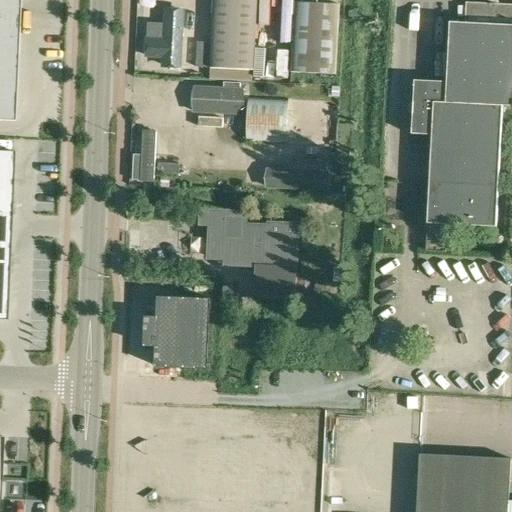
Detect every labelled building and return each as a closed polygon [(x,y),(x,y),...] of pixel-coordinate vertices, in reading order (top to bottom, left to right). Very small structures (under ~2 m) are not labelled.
[(0,0),(0,120),(14,121),(18,0),(0,0)] [(253,70),(256,0),(212,0),(209,68),(253,70)] [(291,72),(319,73),(335,74),(338,3),(295,1),(291,72)] [(450,22),(447,82),(446,102),(503,105),(511,105),(511,4),(466,2),(465,22),(450,22)] [(163,65),(179,66),(182,10),(166,9),(164,38),(146,37),(145,56),(163,57),(163,65)] [(207,67),(209,42),(197,41),(195,67),(207,67)] [(432,135),(430,182),(499,186),(503,105),(446,102),(447,82),(414,80),(412,134),(432,135)] [(244,86),(195,83),(194,107),(242,110),(244,86)] [(327,105),(327,101),(248,97),(246,141),(325,145),(326,122),(327,105)] [(333,122),(338,122),(339,106),(327,105),(326,122),(333,122)] [(134,153),(133,179),(140,180),(154,181),(156,130),(143,129),(142,154),(134,153)] [(0,149),(0,320),(5,321),(13,150),(0,149)] [(267,186),(327,189),(329,160),(289,158),(288,167),(268,166),(267,186)] [(157,173),(179,174),(179,164),(158,163),(157,173)] [(499,186),(430,182),(428,223),(497,226),(499,186)] [(296,299),(300,223),(268,222),(268,224),(248,223),(248,211),(201,209),(200,223),(210,223),(209,256),(226,257),(225,263),(256,264),(254,296),(296,299)] [(431,230),(431,244),(457,244),(458,230),(431,230)] [(326,292),(337,292),(338,281),(326,281),(326,292)] [(222,289),(222,301),(232,301),(233,289),(233,286),(222,286),(222,289)] [(163,297),(158,297),(157,302),(158,302),(158,318),(145,317),(144,346),(157,346),(156,362),(155,362),(155,366),(208,368),(211,299),(167,298),(163,297)] [(414,511),(505,511),(509,457),(417,453),(414,511)]
